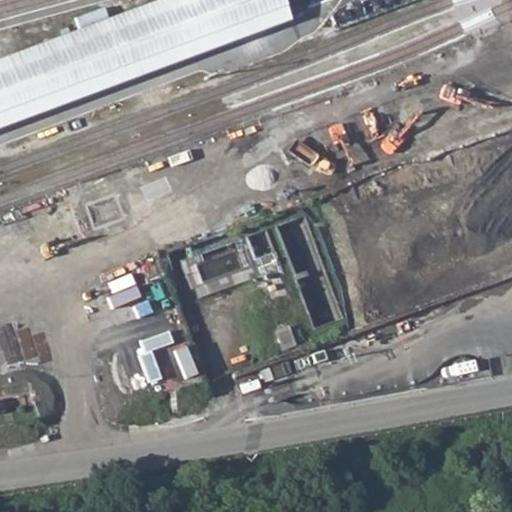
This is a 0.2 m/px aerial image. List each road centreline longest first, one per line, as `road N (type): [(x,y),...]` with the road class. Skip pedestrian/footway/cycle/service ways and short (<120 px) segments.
road 1 (unclassified): [(280,430),(275,403),(291,379),(378,337),(511,295)]
road 2 (residential): [(280,430),(0,478)]
road 3 (residential): [(511,391),(280,430)]
